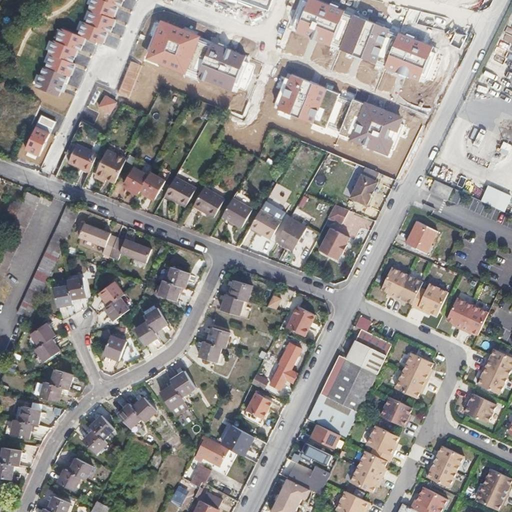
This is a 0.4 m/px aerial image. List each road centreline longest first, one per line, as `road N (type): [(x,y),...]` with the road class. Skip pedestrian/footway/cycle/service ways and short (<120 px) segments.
road 1 (residential): [(46,182),(91,77),(124,52),(145,4),(159,0),(264,37),(281,0)]
road 2 (residential): [(349,301),(491,21)]
road 3 (residential): [(246,511),(349,301)]
road 4 (residential): [(224,253),(46,182)]
road 5 (residential): [(103,391),(169,356),(224,253)]
road 6 (residential): [(24,511),(50,449),(103,391)]
road 7 (residential): [(349,301),(224,253)]
road 8 (residential): [(57,206),(7,329)]
